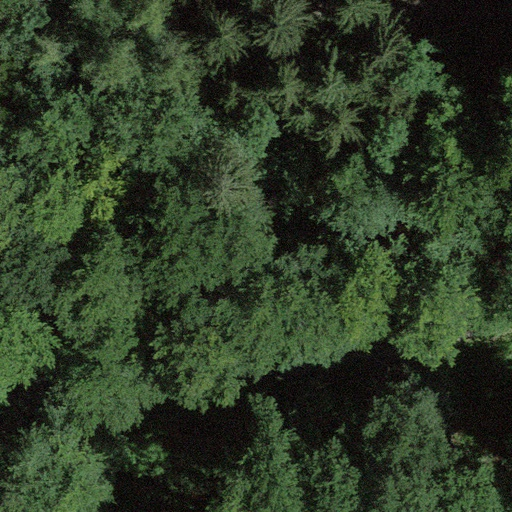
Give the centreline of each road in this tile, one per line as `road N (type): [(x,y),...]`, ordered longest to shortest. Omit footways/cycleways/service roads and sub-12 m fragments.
road 1 (track): [(0,384),(511,317)]
road 2 (track): [(408,0),(268,41),(179,51),(0,33)]
